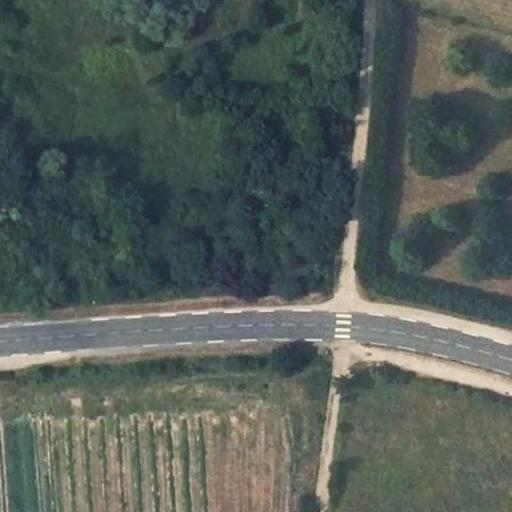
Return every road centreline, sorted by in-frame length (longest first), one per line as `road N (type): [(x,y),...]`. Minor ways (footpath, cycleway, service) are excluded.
road 1 (tertiary): [(511,360),(343,325),(0,340)]
road 2 (track): [(323,511),(343,325),(358,0)]
